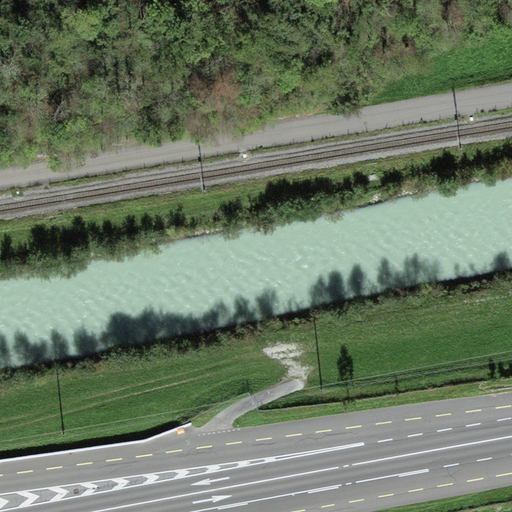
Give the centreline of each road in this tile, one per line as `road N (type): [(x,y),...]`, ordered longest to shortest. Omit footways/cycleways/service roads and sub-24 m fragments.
road 1 (unclassified): [(511,95),(0,177)]
road 2 (primary): [(396,456),(274,447),(0,484)]
road 3 (primary): [(94,511),(396,456)]
